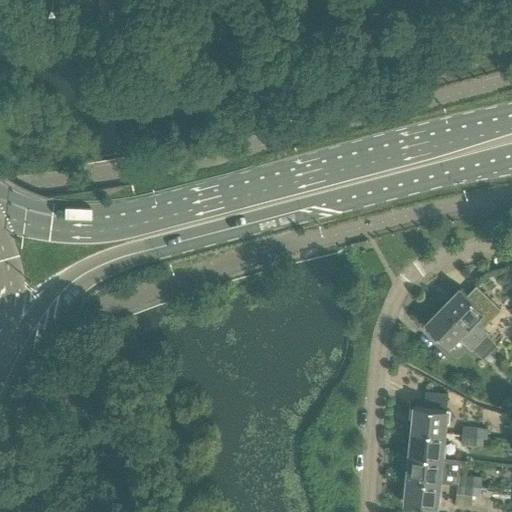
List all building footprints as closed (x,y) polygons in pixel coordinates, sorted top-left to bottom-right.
[(143,7),(141,0),(108,0),(112,15),(123,12),(122,11),(133,8),(133,10),(143,7)] [(367,0),(370,7),(363,10),(368,21),(376,17),(378,21),(380,20),(379,16),(415,0),(367,0)] [(131,186),(133,195),(135,195),(132,184),(49,197),(27,189),(6,178),(9,177),(9,174),(0,175),(0,176),(7,182),(25,191),(47,200),(53,199),(53,198),(131,186)] [(501,309),(477,285),(467,295),(460,287),(443,305),(490,351),(496,345),(486,335),(488,333),(483,328),(501,309)] [(471,349),(472,348),(483,358),(490,351),(443,305),(425,323),(448,345),(458,336),(471,349)] [(65,319),(77,306),(72,308),(68,313),(61,322),(53,333),(45,345),(49,344),(57,332),(65,319)] [(414,406),(412,430),(444,433),(446,409),(414,406)] [(463,427),(462,436),(477,437),(486,438),(488,429),(463,427)] [(412,430),(409,454),(441,457),(444,433),(412,430)] [(477,437),(462,436),(461,444),(476,446),(477,437)] [(409,454),(407,478),(439,482),(457,484),(481,486),(482,477),(458,475),(458,472),(451,472),(452,458),(441,457),(409,454)] [(176,461),(156,467),(163,490),(183,484),(176,461)] [(439,482),(407,478),(404,503),(436,506),(439,482)] [(456,493),(472,494),(480,495),(481,486),(457,484),(456,493)]
